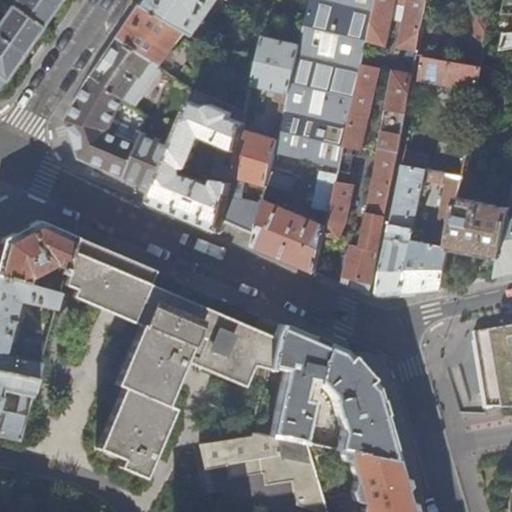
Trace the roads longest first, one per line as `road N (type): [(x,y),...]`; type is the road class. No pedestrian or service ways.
road 1 (residential): [(3,160),(385,330)]
road 2 (residential): [(385,330),(407,369),(450,511)]
road 3 (residential): [(3,160),(107,0)]
road 4 (residential): [(385,330),(511,297)]
